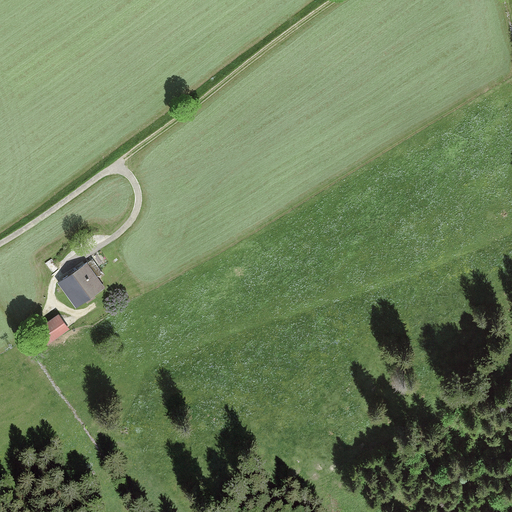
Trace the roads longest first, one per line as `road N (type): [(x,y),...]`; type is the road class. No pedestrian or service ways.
road 1 (track): [(117,247),(157,212),(161,186),(139,167),(118,166),(344,0)]
road 2 (residential): [(0,244),(118,166)]
